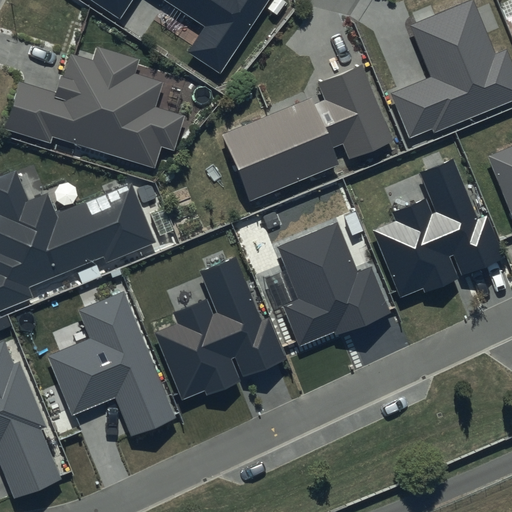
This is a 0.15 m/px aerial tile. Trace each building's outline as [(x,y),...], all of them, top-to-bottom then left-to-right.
[(90,0),(120,19),(131,0),(167,0),(207,25),(190,52),(222,72),(269,0),(90,0)] [(431,77),(391,93),(409,137),(431,128),(433,134),(511,101),(511,62),(506,49),(496,54),(473,0),(472,0),(410,26),(431,77)] [(139,60),(97,47),(93,62),(67,54),(55,94),(19,83),(5,128),(50,142),(52,137),(154,168),(161,147),(174,151),(184,117),(154,108),(163,82),(135,74),(139,60)] [(394,141),(362,65),(318,83),(325,100),(314,105),(311,98),(222,135),(249,201),(338,164),(331,148),(342,144),(348,160),(394,141)] [(511,144),(485,156),(511,222),(511,144)] [(477,220),(452,160),(419,174),(435,212),(433,213),(426,198),(390,212),(394,221),(373,230),(400,296),(424,286),(426,291),(458,278),(449,256),(454,255),(462,275),(504,258),(487,216),(477,220)] [(28,200),(16,170),(0,176),(0,310),(32,298),(28,287),(103,257),(106,265),(159,244),(134,182),(56,214),(47,192),(28,200)] [(336,221),(276,245),(298,299),(283,306),(300,345),(335,330),(337,335),(390,313),(371,267),(358,273),(336,221)] [(261,321),(235,258),(200,273),(217,313),(214,314),(207,299),(173,313),(177,324),(155,333),(182,399),(205,390),(207,395),(240,381),(231,359),(235,357),(244,377),(286,359),(269,318),(261,321)] [(176,417),(123,292),(78,311),(89,338),(47,356),(72,415),(114,397),(131,436),(176,417)] [(13,365),(4,342),(0,343),(0,466),(14,500),(63,480),(42,429),(46,428),(19,362),(13,365)]
